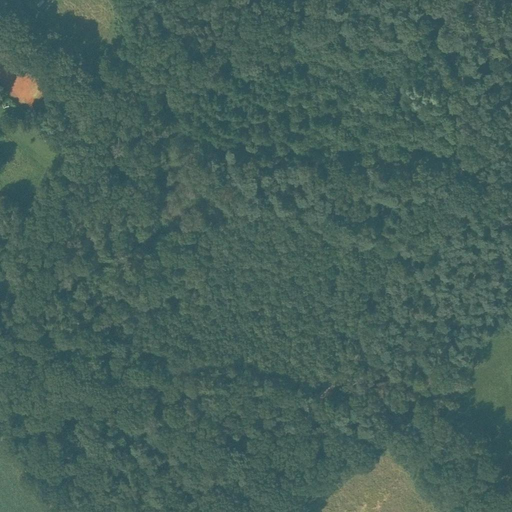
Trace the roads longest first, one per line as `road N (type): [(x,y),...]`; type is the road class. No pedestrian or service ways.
road 1 (track): [(416,0),(483,143),(486,167),(270,461)]
road 2 (track): [(270,461),(0,326)]
road 3 (track): [(270,461),(291,470),(381,418),(511,465)]
